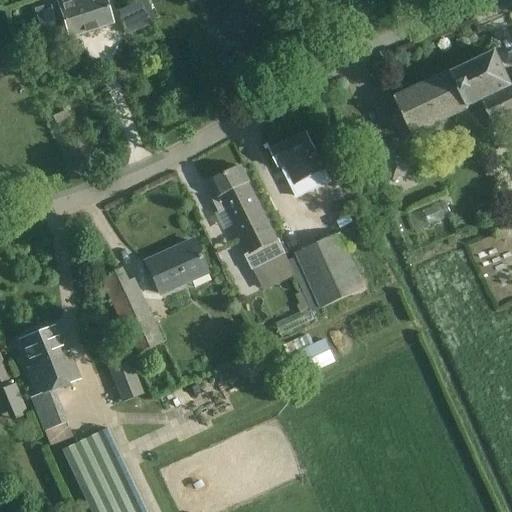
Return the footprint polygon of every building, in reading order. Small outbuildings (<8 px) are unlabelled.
[(54,0),(34,7),(41,27),(54,23),(55,24),(62,22),(68,40),(114,26),(105,0),(54,0)] [(139,1),(117,12),(120,17),(129,36),(150,26),(142,7),(139,1)] [(464,99),(469,108),(482,102),(493,126),(511,117),(511,84),(497,53),(453,73),(457,82),(465,78),(474,82),(476,86),(473,95),(464,99)] [(457,82),(453,73),(451,74),(396,99),(402,112),(391,117),(396,128),(407,123),(412,134),(467,108),(468,108),(469,108),(464,99),(473,95),(476,86),(474,82),(465,78),(457,82)] [(279,168),(281,167),(295,197),(329,180),(325,172),(307,134),(271,151),(279,168)] [(413,172),(398,139),(377,149),(392,181),(413,172)] [(226,210),(234,225),(262,211),(249,184),(251,183),(242,166),(210,183),(218,198),(214,200),(220,213),(226,210)] [(262,211),(234,225),(249,254),(245,256),(252,270),(286,253),(279,240),(277,240),(262,211)] [(366,289),(340,233),(294,254),(296,258),(290,261),(307,299),(314,296),(320,309),(366,289)] [(160,295),(190,281),(194,290),(210,283),(206,274),(207,274),(192,241),(145,263),(160,295)] [(122,269),(99,280),(135,356),(164,343),(134,279),(129,282),(122,269)] [(275,323),(280,335),(314,320),(307,304),(275,319),(277,322),(275,323)] [(37,396),(31,398),(50,447),(72,438),(53,391),(69,385),(69,384),(80,380),(69,353),(65,354),(54,327),(19,341),(30,367),(26,369),(37,396)] [(299,380),(336,363),(325,339),(288,356),(299,380)] [(0,382),(10,378),(0,355),(0,382)] [(120,403),(143,395),(130,362),(108,370),(120,403)] [(147,511),(108,428),(61,451),(89,511),(147,511)]
